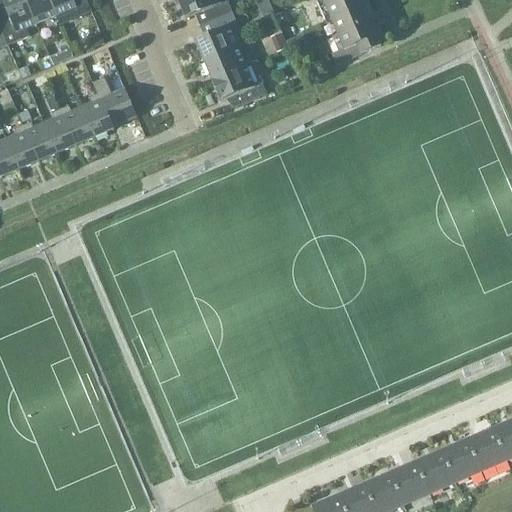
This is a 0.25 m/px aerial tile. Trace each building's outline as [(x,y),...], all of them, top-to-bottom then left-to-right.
[(6,11),(0,13),(0,28),(8,47),(29,38),(26,30),(36,26),(25,0),(3,0),(1,1),(6,11)] [(49,29),(59,25),(48,0),(25,0),(36,26),(46,22),(49,29)] [(48,0),(59,25),(60,26),(91,13),(85,0),(48,0)] [(200,27),(232,13),(228,3),(229,3),(227,0),(177,0),(186,20),(195,16),(200,27)] [(322,0),(335,27),(345,51),(332,56),(337,66),(381,47),(373,29),(385,23),(380,12),(368,17),(361,0),(322,0)] [(204,62),(238,48),(233,38),(241,34),(232,13),(200,27),(205,38),(195,42),(204,62)] [(289,49),(286,43),(282,34),(275,37),(281,52),(289,49)] [(93,50),(105,45),(102,37),(90,42),(93,50)] [(66,62),(73,59),(68,48),(61,51),(62,53),(66,62)] [(213,82),(246,68),(254,65),(250,55),(242,58),(238,48),(204,62),(213,82)] [(246,68),(213,82),(212,83),(220,102),(221,102),(221,103),(231,99),(235,110),(267,96),(259,77),(261,76),(262,73),(258,63),(254,65),(246,68)] [(19,71),(22,80),(31,76),(27,68),(19,71)] [(112,129),(113,129),(137,119),(125,91),(112,96),(105,79),(93,85),(97,96),(98,95),(112,129)] [(114,131),(113,129),(112,129),(98,95),(97,96),(89,99),(92,105),(82,109),(94,140),(114,131)] [(58,105),(60,111),(68,108),(69,108),(67,102),(58,105)] [(94,140),(82,109),(72,113),(69,108),(68,108),(60,111),(76,148),(94,140)] [(57,155),(76,148),(60,111),(52,115),(54,121),(44,125),(57,155)] [(28,112),(19,116),(23,124),(31,120),(28,112)] [(57,155),(44,125),(34,129),(32,124),(23,127),(38,164),(57,155)] [(19,172),(38,164),(23,127),(14,131),(16,137),(6,141),(19,172)] [(0,179),(19,172),(6,141),(0,144),(0,179)] [(511,420),(492,429),(507,463),(511,460),(511,420)] [(481,474),(507,463),(492,429),(466,440),(481,474)] [(455,485),(481,474),(466,440),(441,451),(455,485)] [(429,496),(455,485),(441,451),(415,462),(429,496)] [(404,507),(429,496),(415,462),(389,474),(404,507)] [(375,511),(392,511),(404,507),(389,474),(363,485),(375,511)] [(344,511),(375,511),(363,485),(337,496),(344,511)] [(312,511),(344,511),(337,496),(311,507),(312,511)]
